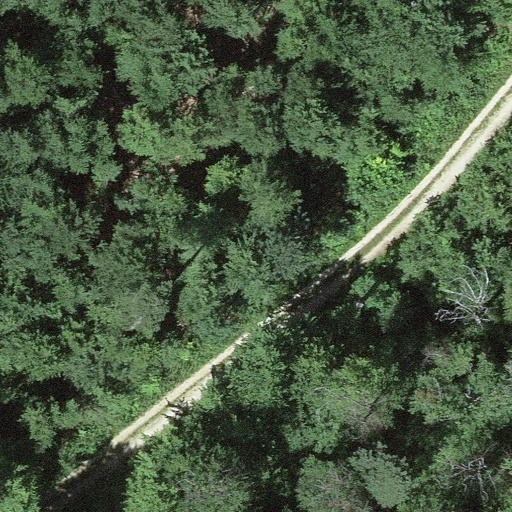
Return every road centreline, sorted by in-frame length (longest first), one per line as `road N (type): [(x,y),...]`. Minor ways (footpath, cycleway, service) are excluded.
road 1 (track): [(511,92),(353,271),(38,511)]
road 2 (track): [(511,490),(331,511)]
